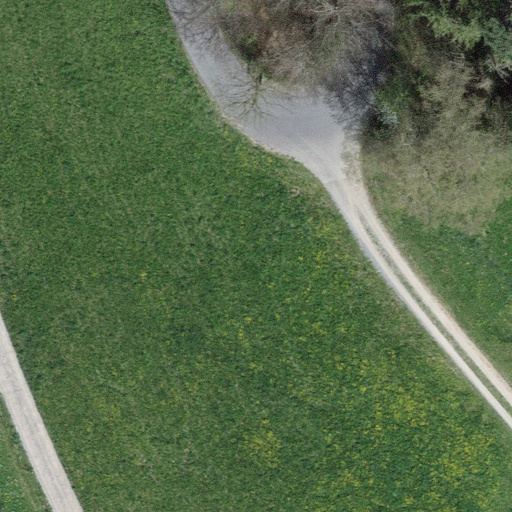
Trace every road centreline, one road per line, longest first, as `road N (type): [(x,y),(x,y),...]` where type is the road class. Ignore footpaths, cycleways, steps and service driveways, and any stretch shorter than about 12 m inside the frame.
road 1 (track): [(511,413),(291,126)]
road 2 (unclassified): [(381,0),(358,79),(339,103),(291,126),(255,118),(233,99),(182,0)]
road 3 (track): [(0,355),(66,511)]
